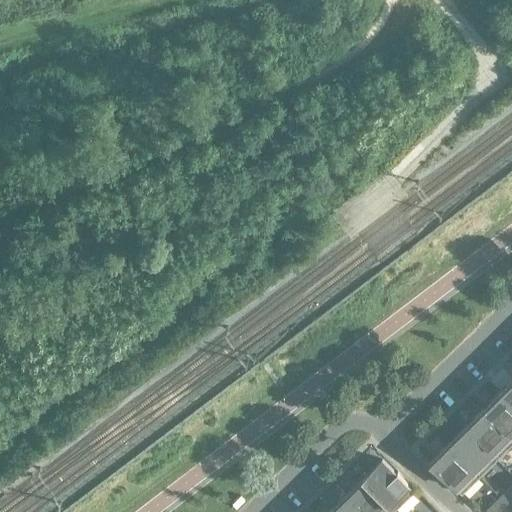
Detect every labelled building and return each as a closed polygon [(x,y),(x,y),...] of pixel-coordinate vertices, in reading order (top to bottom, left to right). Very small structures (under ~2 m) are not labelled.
[(511,379),(499,393),(511,406),(511,379)] [(511,406),(499,393),(482,410),(511,440),(511,406)] [(511,443),(511,440),(482,410),(464,426),(496,459),(511,443)] [(496,459),(464,426),(447,443),(479,476),(496,459)] [(479,476),(447,443),(429,461),(461,493),(479,476)] [(382,459),(364,476),(396,509),(414,491),(406,483),(408,482),(397,471),(396,473),(382,459)] [(396,509),(364,476),(347,493),(365,511),(396,511),(394,510),(396,509)] [(511,484),(500,497),(506,503),(511,497),(511,484)] [(365,511),(347,493),(330,510),(331,511),(365,511)] [(497,511),(506,503),(500,497),(486,509),(488,511),(497,511)]
